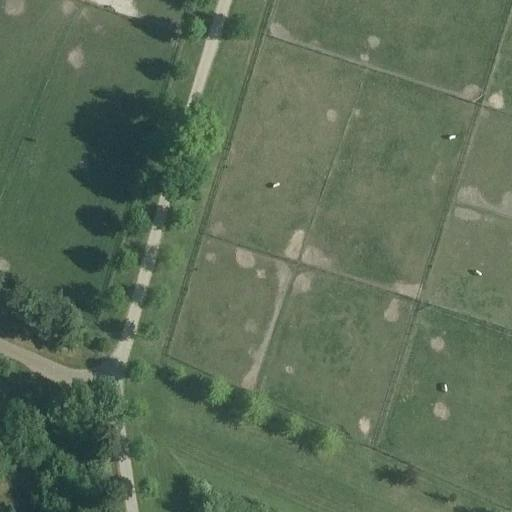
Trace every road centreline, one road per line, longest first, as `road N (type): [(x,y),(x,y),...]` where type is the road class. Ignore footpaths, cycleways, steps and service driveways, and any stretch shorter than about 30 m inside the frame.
road 1 (track): [(226,0),(114,393),(133,511)]
road 2 (track): [(423,511),(114,393)]
road 3 (track): [(0,347),(114,393)]
